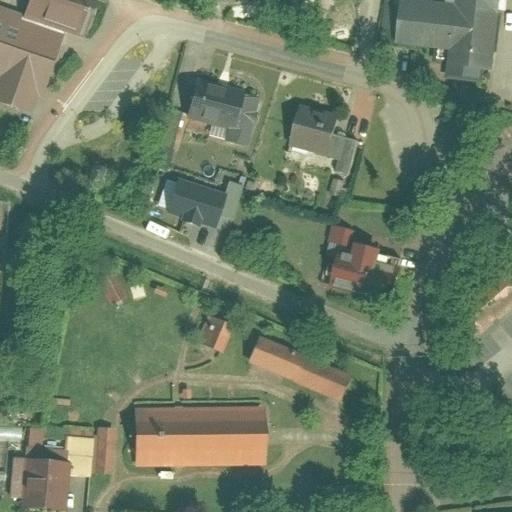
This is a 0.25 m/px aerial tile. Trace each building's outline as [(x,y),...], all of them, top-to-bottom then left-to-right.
[(95,0),(32,0),(26,18),(0,9),(0,84),(8,87),(2,107),(28,115),(35,95),(43,98),(65,30),(83,36),(95,0)] [(491,81),(499,0),(401,0),(397,42),(452,47),(449,77),(491,81)] [(263,95),(197,77),(187,115),(228,126),(223,144),(248,151),(263,95)] [(341,116),(301,106),(291,146),(337,157),(333,174),(349,178),(360,134),(338,129),(341,116)] [(468,167),(498,176),(508,144),(478,135),(468,167)] [(224,194),(175,179),(162,217),(212,233),(216,220),(230,225),(242,189),(227,184),(224,194)] [(354,227),(335,223),(320,287),(391,303),(399,268),(376,263),(381,243),(352,236),(354,227)] [(511,267),(508,263),(450,308),(475,339),(511,309),(511,267)] [(113,271),(94,280),(107,307),(126,298),(113,271)] [(236,327),(211,317),(201,342),(226,352),(236,327)] [(354,375),(262,340),(253,362),(346,397),(354,375)] [(264,409),(136,409),(136,461),(263,461),(264,409)] [(67,511),(69,459),(13,457),(12,510),(59,511),(67,511)]
